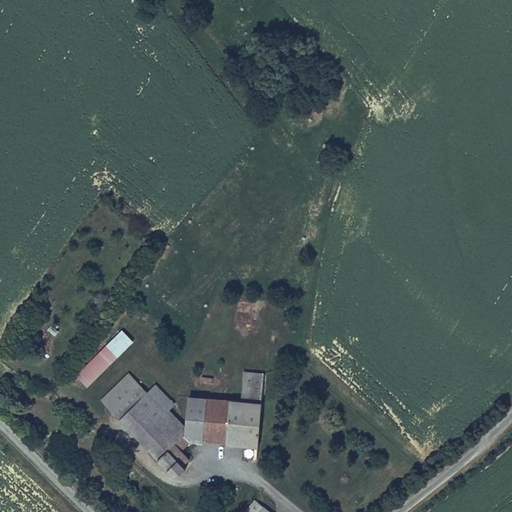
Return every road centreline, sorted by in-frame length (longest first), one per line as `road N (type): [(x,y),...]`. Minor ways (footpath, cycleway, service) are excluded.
road 1 (unclassified): [(511,414),(398,511)]
road 2 (unclassified): [(87,511),(0,425)]
